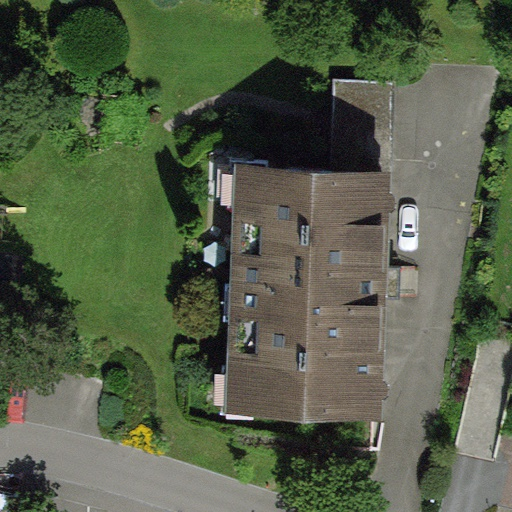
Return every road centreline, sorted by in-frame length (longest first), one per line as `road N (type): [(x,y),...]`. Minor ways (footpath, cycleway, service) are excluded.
road 1 (unknown): [(420,511),(459,148)]
road 2 (residential): [(253,511),(0,442)]
